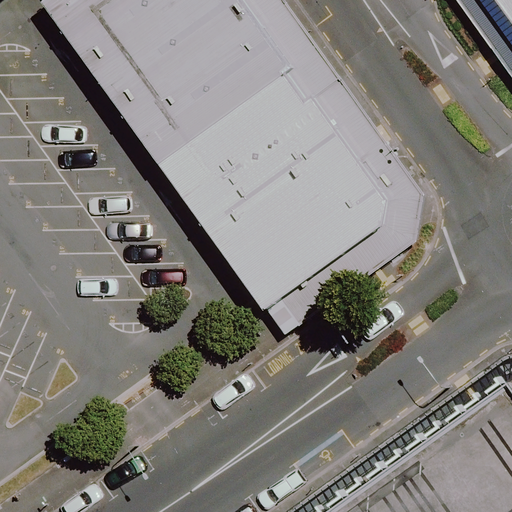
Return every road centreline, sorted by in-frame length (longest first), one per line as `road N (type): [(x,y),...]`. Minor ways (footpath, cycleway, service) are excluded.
road 1 (tertiary): [(499,268),(147,511)]
road 2 (unclassified): [(371,0),(511,190)]
road 3 (unknown): [(212,466),(113,376)]
